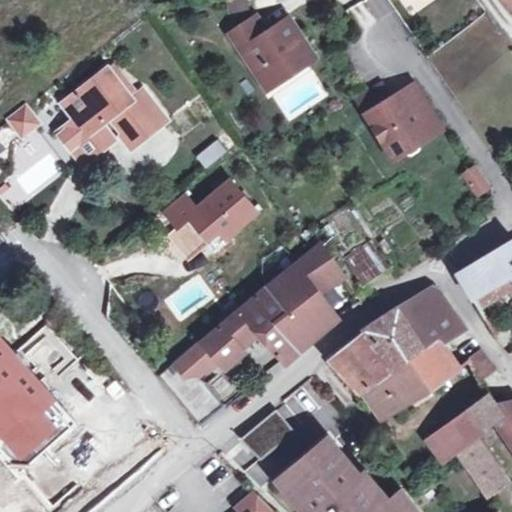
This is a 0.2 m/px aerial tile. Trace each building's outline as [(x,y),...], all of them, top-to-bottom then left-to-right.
[(255,15),(229,33),(255,72),(264,66),(275,82),(315,56),(288,16),(266,31),(255,15)] [(124,127),(153,104),(141,89),(131,97),(106,65),(61,100),(87,133),(107,117),(113,113),(124,127)] [(264,66),(255,72),(266,88),(275,82),(264,66)] [(352,96),(391,153),(399,148),(400,150),(409,152),(417,147),(419,138),(417,135),(437,122),(409,80),(384,98),(373,82),(352,96)] [(23,137),(41,121),(24,102),(6,118),(23,137)] [(113,113),(107,117),(130,146),(165,119),(153,104),(124,127),(113,113)] [(206,167),(228,149),(219,137),(196,154),(206,167)] [(486,185),(477,172),(473,166),(462,174),(475,192),(486,185)] [(218,227),(224,235),(254,209),(229,178),(195,207),(183,193),(164,208),(176,223),(188,214),(207,237),(218,227)] [(213,245),(224,235),(218,227),(207,237),(213,245)] [(509,276),(511,279),(511,238),(511,239),(456,273),(471,297),(509,276)] [(388,265),(370,239),(344,258),(361,283),(388,265)] [(321,240),(266,284),(310,335),(337,316),(314,285),(339,267),(321,240)] [(351,306),(361,299),(346,277),(335,284),(351,306)] [(283,359),(310,335),(266,284),(241,305),(239,303),(199,338),(217,359),(223,367),(243,349),(240,344),(234,338),(252,323),(258,329),(283,359)] [(433,286),(397,308),(423,347),(441,338),(462,325),(433,286)] [(329,359),(359,391),(423,347),(397,308),(381,316),(364,329),(366,331),(329,359)] [(258,329),(252,323),(234,338),(240,344),(258,329)] [(199,338),(157,374),(201,423),(224,402),(199,374),(217,359),(199,338)] [(441,338),(423,347),(359,391),(379,414),(417,392),(458,365),(457,363),(441,338)] [(493,364),(479,348),(468,357),(478,374),(493,364)] [(0,364),(0,371),(3,375),(19,361),(13,354),(0,364)] [(22,358),(19,361),(3,375),(0,377),(0,430),(26,408),(36,419),(38,417),(58,400),(22,358)] [(504,413),(495,402),(488,392),(450,421),(467,444),(478,436),(497,420),(501,417),(504,413)] [(511,399),(495,402),(504,413),(501,417),(497,420),(511,444),(511,399)] [(67,410),(58,400),(38,417),(47,428),(67,410)] [(250,428),(266,449),(276,441),(261,420),(250,428)] [(455,455),(467,444),(450,421),(427,438),(444,462),(455,455)] [(250,428),(239,436),(255,457),(266,449),(250,428)] [(478,436),(467,444),(455,455),(485,497),(509,480),(478,436)] [(375,511),(385,504),(372,488),(362,496),(349,481),(355,477),(327,442),(288,474),(297,486),(291,491),(308,511),(375,511)] [(237,511),(270,511),(272,511),(253,492),(234,508),(237,511)] [(413,511),(401,496),(399,493),(385,504),(375,511),(413,511)]
